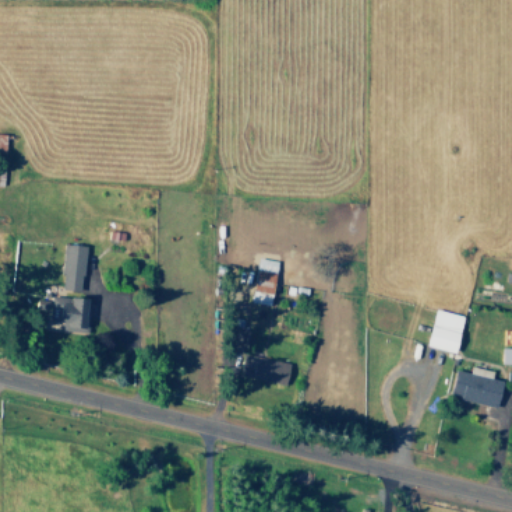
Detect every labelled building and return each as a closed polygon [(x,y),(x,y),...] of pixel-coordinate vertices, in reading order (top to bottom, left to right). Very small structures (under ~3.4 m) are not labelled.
[(58,288),(78,290),(83,245),(63,243),(58,288)] [(276,261),(257,257),(248,301),(267,305),(276,261)] [(60,331),(84,332),(86,297),(67,296),(47,296),(46,321),(60,322),(60,331)] [(453,352),(462,315),(433,309),(425,345),(453,352)] [(288,363),(241,353),(236,375),(283,385),(288,363)] [(495,405),(500,380),(489,378),(491,370),(469,366),(467,371),(453,368),(447,396),(495,405)]
